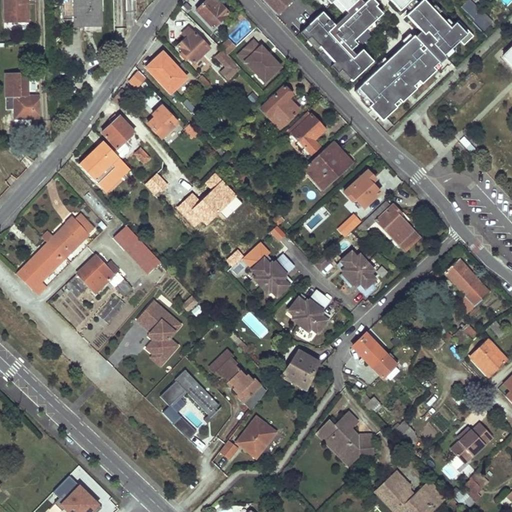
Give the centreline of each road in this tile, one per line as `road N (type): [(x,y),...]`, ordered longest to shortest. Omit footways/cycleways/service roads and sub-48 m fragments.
road 1 (residential): [(462,231),(419,176),(245,0)]
road 2 (unclassified): [(0,211),(60,144),(164,0)]
road 3 (unclassified): [(164,511),(0,355)]
road 4 (residential): [(462,231),(346,340),(336,374)]
